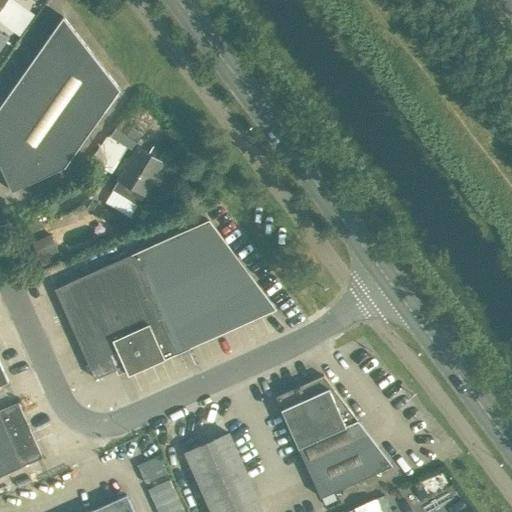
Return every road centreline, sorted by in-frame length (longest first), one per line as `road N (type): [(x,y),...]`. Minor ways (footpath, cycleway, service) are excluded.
road 1 (unclassified): [(388,286),(321,330),(97,427),(61,403),(0,266)]
road 2 (primary): [(388,286),(173,0)]
road 3 (primary): [(511,452),(388,286)]
